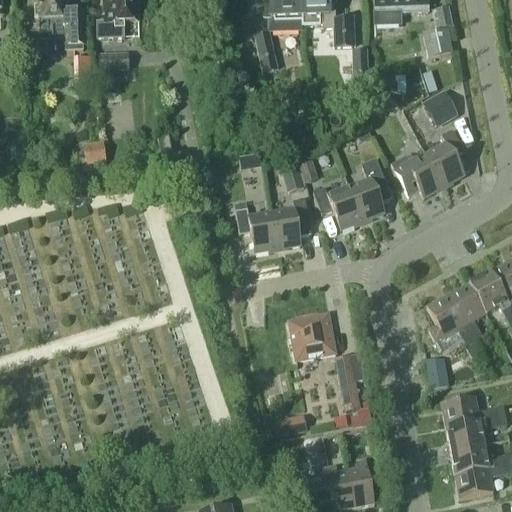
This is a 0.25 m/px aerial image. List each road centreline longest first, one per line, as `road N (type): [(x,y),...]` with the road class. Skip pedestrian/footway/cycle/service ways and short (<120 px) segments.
road 1 (residential): [(417,511),(380,311),(381,276)]
road 2 (residential): [(506,185),(474,0)]
road 3 (residential): [(381,276),(394,259),(494,204),(506,185)]
road 4 (residential): [(244,292),(359,271),(381,276)]
